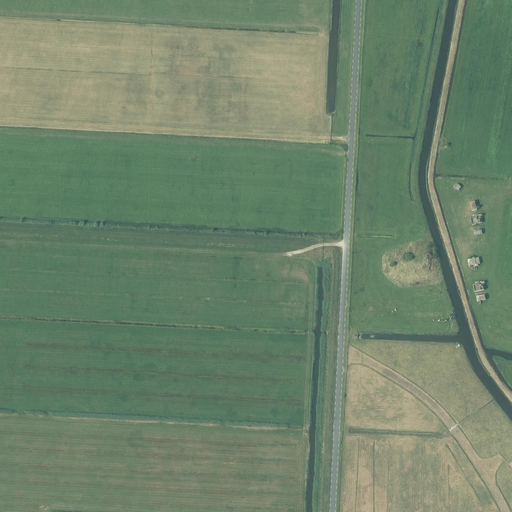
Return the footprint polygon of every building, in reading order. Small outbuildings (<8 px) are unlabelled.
[(470,212),(475,211),(475,210),(478,209),(476,209),(476,208),(478,208),(478,207),(475,208),(473,203),(472,203),(472,202),(471,203),(469,203),(470,212)] [(469,225),(470,225),(471,225),(471,226),(471,225),(472,225),(472,224),(475,224),(477,223),(477,224),(478,224),(478,223),(477,218),(481,217),(480,217),(478,217),(478,216),(480,216),(480,215),(475,216),(475,215),(470,216),(470,218),(468,219),(469,225)] [(475,269),(474,267),(472,259),(472,256),(471,256),(472,259),(471,259),(470,258),(470,260),(466,261),(465,261),(467,267),(467,268),(468,268),(469,268),(469,267),(472,266),(473,270),(473,268),(474,267),(474,269),(475,269)] [(484,283),(480,283),(474,284),(474,286),(471,286),(472,293),(482,291),(481,285),(485,284),(484,284),(482,284),(482,283),(484,283)] [(478,302),(484,301),(484,296),(475,297),(475,302),(476,302),(477,305),(477,302),(478,302),(478,305),(479,305),(478,302)]
